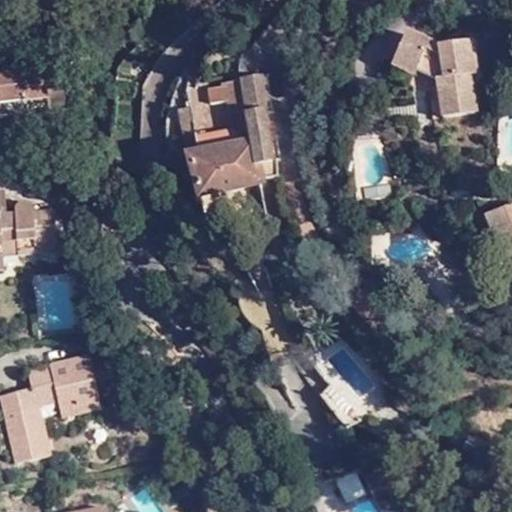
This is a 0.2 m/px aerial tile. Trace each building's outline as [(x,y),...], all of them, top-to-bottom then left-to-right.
[(443,121),(475,116),(471,80),(475,78),(472,46),(438,51),(408,36),(393,69),(414,79),(418,73),(437,80),(443,121)] [(42,92),(40,75),(25,78),(20,77),(9,79),(8,76),(7,73),(5,72),(1,71),(0,70),(0,118),(25,114),(24,110),(43,107),(46,127),(63,124),(58,90),(42,92)] [(200,160),(189,162),(200,203),(262,185),(261,182),(278,178),(276,164),(272,166),(264,115),(270,114),(265,79),(252,82),(226,87),(227,89),(228,102),(232,125),(194,136),(200,160)] [(210,105),(228,102),(227,89),(208,93),(210,105)] [(179,114),(182,130),(194,129),(192,112),(179,114)] [(0,271),(5,271),(4,258),(3,245),(19,244),(20,256),(57,255),(54,216),(35,216),(34,210),(31,207),(26,205),(20,205),(15,210),(15,217),(6,218),(5,199),(0,199),(0,271)] [(511,208),(487,218),(499,254),(511,250),(511,253),(511,208)] [(3,245),(4,258),(20,256),(19,244),(3,245)] [(499,254),(511,261),(511,253),(511,250),(499,254)] [(54,392),(94,384),(89,360),(51,368),(52,370),(54,388),(54,392)] [(31,393),(54,388),(52,370),(27,375),(31,393)] [(16,425),(8,427),(16,465),(49,460),(37,409),(58,404),(62,420),(100,413),(94,384),(54,392),(54,388),(31,393),(11,397),(16,425)] [(2,400),(8,427),(16,425),(11,397),(2,400)]
